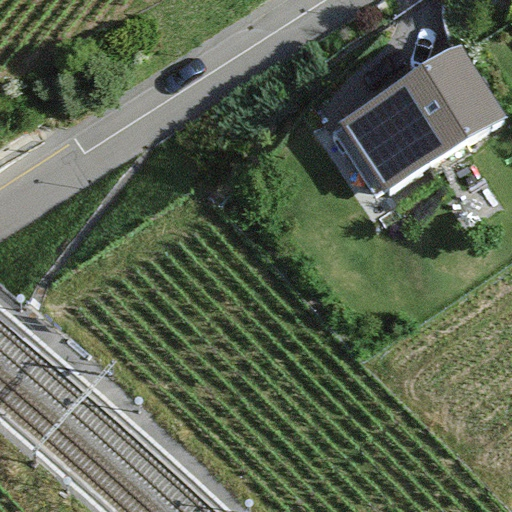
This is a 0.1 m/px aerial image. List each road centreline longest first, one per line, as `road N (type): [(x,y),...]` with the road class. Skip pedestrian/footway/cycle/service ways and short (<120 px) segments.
road 1 (residential): [(333,0),(0,228)]
road 2 (unknown): [(35,307),(230,511)]
